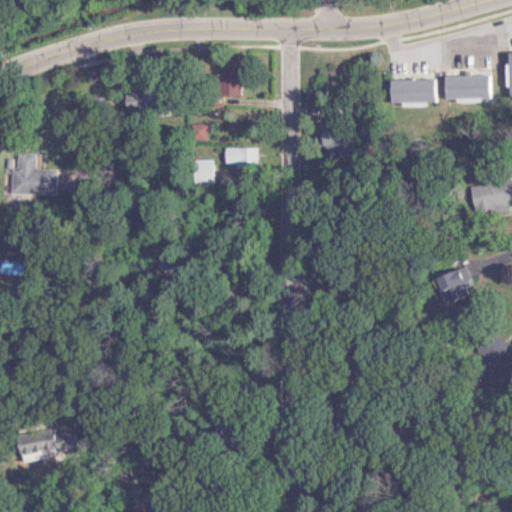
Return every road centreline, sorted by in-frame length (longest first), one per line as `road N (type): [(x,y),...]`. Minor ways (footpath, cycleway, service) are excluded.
road 1 (residential): [(0,77),(181,36),(393,32),(506,0)]
road 2 (residential): [(278,511),(280,39)]
